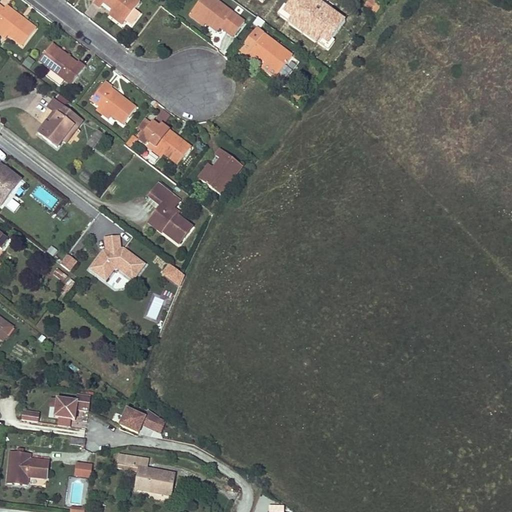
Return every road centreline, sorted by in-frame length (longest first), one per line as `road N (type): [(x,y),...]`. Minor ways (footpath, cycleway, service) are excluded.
road 1 (residential): [(100,439),(198,452),(249,493),(242,511)]
road 2 (residential): [(196,82),(132,67),(44,0)]
